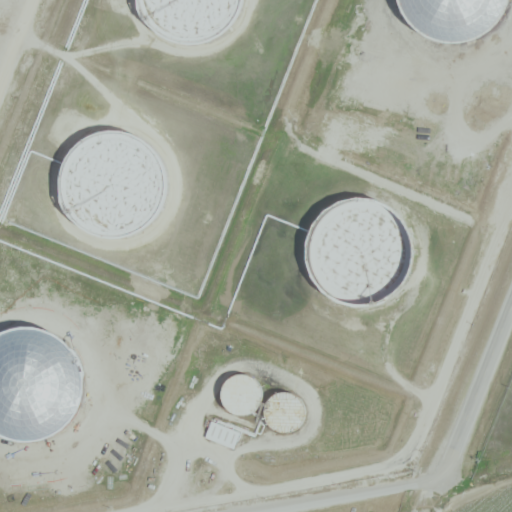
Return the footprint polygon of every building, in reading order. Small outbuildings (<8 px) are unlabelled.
[(172,39),(188,43),(206,42),(222,36),(235,24),(244,9),(245,0),(140,0),(146,16),(157,29),(172,39)] [(99,232),(115,235),(132,233),(147,224),(158,212),(164,196),(165,179),(161,163),(151,150),(137,140),(121,135),(105,136),(90,142),(78,152),(69,166),(66,181),(67,197),(73,211),(84,224),(99,232)] [(321,286),(335,297),(352,303),(369,302),(386,296),(400,285),(409,270),(413,253),(411,235),(403,219),(391,206),(375,199),(358,196),(341,200),(326,208),(314,221),(308,237),(306,255),(311,272),(321,286)] [(16,421),(29,425),(41,424),(53,419),(63,411),(69,400),(72,388),(70,375),(65,364),(56,354),(45,349),(33,347),(20,349),(8,355),(0,364),(0,406),(6,414),(16,421)] [(229,407),(234,411),(240,413),(247,413),(253,411),(259,407),(262,401),(264,395),(263,388),(261,382),(256,377),(250,374),(243,372),(237,374),(231,377),(226,382),(223,389),(223,395),(225,402),(229,407)] [(272,426),(277,430),(284,432),(290,432),(297,430),(302,426),(306,420),(307,413),(307,407),(304,400),(300,395),(294,392),(287,391),(280,392),(274,396),(270,401),(267,407),(267,413),(268,420),(272,426)] [(211,420),(242,434),(234,451),(203,437),(211,420)]
